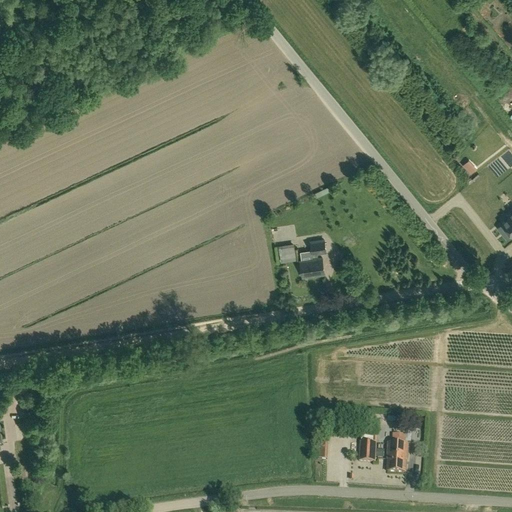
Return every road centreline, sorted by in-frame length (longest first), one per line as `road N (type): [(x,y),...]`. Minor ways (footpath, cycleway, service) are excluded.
road 1 (unclassified): [(478,282),(0,363)]
road 2 (unclassified): [(511,502),(287,490),(131,511)]
road 3 (unclassified): [(478,282),(247,0)]
